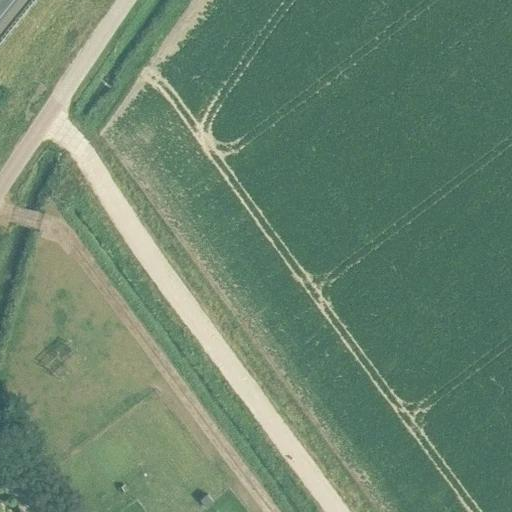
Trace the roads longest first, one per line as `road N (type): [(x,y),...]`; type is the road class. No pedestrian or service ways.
road 1 (track): [(45,123),(85,152),(113,207),(335,511)]
road 2 (unclassified): [(0,190),(134,0)]
